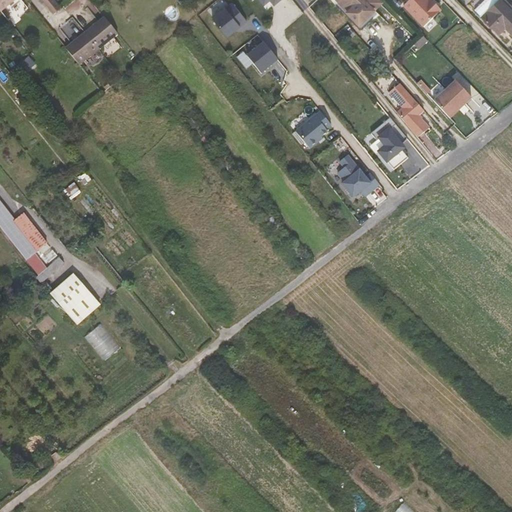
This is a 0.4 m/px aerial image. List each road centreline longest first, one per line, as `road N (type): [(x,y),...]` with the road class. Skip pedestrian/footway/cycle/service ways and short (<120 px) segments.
road 1 (residential): [(511,114),(226,341)]
road 2 (track): [(226,341),(6,511)]
road 3 (unknown): [(438,170),(306,0)]
